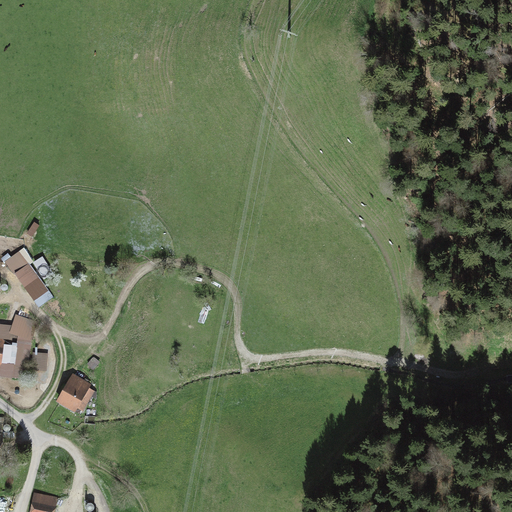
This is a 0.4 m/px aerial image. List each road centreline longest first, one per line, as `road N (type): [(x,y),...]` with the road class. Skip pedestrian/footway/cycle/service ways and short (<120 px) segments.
road 1 (track): [(48,323),(93,341),(110,326),(136,272),(165,263),(223,279),(234,293),(238,345),(260,359),(335,352),(393,361),(408,321)]
road 2 (track): [(0,275),(60,342),(56,384),(25,423)]
road 3 (track): [(388,361),(458,374),(511,365)]
